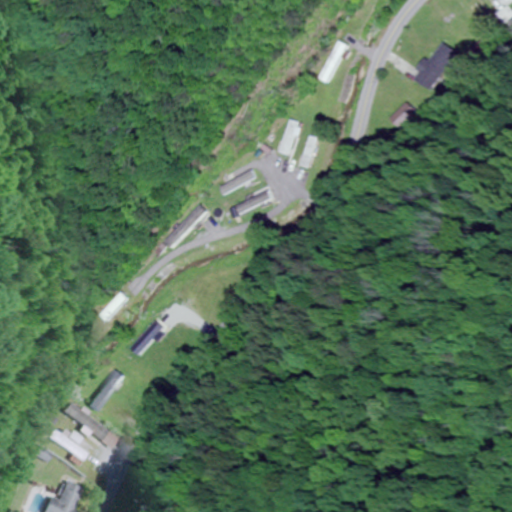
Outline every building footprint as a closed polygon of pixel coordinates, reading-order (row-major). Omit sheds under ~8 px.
[(318,80),(328,85),(347,48),(337,43),(318,80)] [(426,92),(453,54),(438,44),(411,82),(426,92)] [(462,50),(466,61),(484,54),(480,44),(462,50)] [(285,157),(296,124),(287,121),(276,154),(285,157)] [(309,170),(318,140),(309,137),(299,167),(309,170)] [(255,180),(244,158),(229,166),(236,178),(213,189),(218,198),(255,180)] [(278,204),(274,194),(228,208),(231,219),(278,204)] [(162,242),(169,249),(203,214),(197,207),(162,242)] [(125,300),(118,294),(101,318),(109,324),(125,300)] [(169,320),(163,315),(146,336),(168,355),(191,326),(175,313),(169,320)] [(115,372),(102,368),(98,384),(111,387),(115,372)] [(89,455),(54,431),(49,439),(84,463),(89,455)] [(76,511),(85,489),(67,482),(60,501),(50,497),(44,511),(76,511)]
